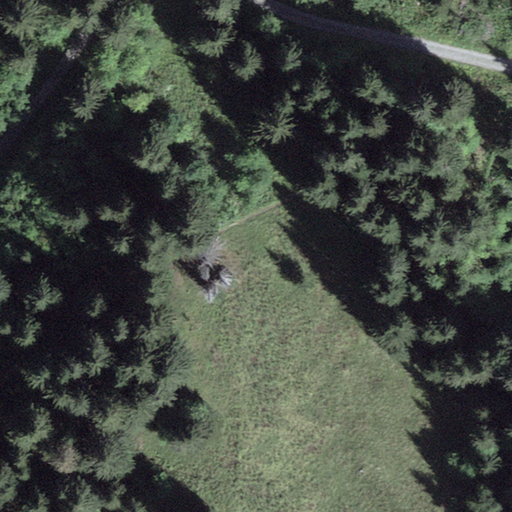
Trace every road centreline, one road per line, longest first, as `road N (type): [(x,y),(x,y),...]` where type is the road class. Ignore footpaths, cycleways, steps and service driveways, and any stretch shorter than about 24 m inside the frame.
road 1 (track): [(266,0),(338,31),(511,67)]
road 2 (track): [(0,155),(108,0)]
